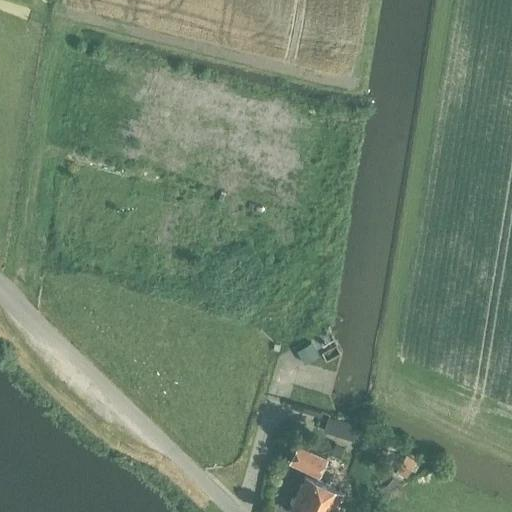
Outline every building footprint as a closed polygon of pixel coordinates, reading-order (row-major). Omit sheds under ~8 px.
[(310,342),(297,349),(304,362),(317,354),(310,342)] [(328,416),(323,431),(355,440),(360,425),(328,416)] [(309,450),(301,467),(318,475),(326,457),(309,450)] [(405,452),(395,473),(405,479),(416,458),(405,452)] [(331,511),(332,510),(336,511),(338,511),(342,504),(336,502),(342,489),(306,472),(290,507),(300,511),(331,511)]
